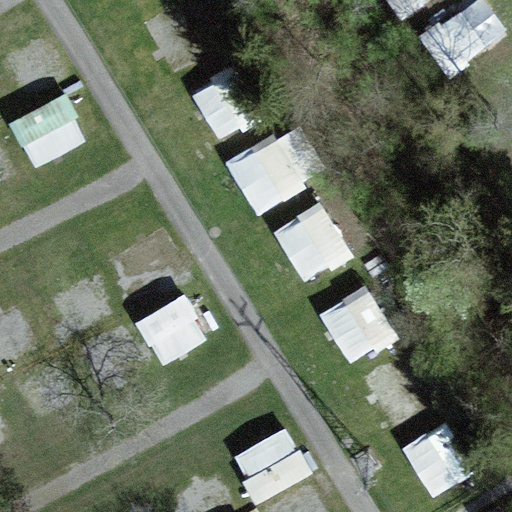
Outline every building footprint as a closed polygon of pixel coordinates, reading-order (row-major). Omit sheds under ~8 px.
[(198,0),(171,0),(148,14),(180,66),(223,40),(198,0)] [(412,0),(428,19),(451,0),(412,0)] [(199,82),(231,133),(273,106),(241,55),(199,82)] [(43,158),(98,128),(74,83),(19,112),(43,158)] [(267,206),(324,174),(293,119),(236,150),(267,206)] [(282,220),(312,273),(367,242),(337,189),(282,220)] [(175,212),(112,246),(142,299),(204,264),(175,212)] [(70,336),(119,309),(96,267),(47,294),(70,336)] [(361,356),(408,324),(374,274),(327,305),(361,356)] [(169,354),(218,326),(192,282),(143,311),(169,354)] [(27,296),(0,311),(0,362),(2,366),(51,339),(27,296)] [(401,420),(445,393),(413,340),(368,367),(401,420)] [(0,439),(19,431),(0,388),(0,439)] [(302,417),(242,438),(260,490),(320,469),(302,417)] [(454,493),(487,473),(462,429),(428,449),(454,493)] [(274,511),(347,511),(322,468),(267,499),(274,511)] [(511,511),(511,502),(510,500),(490,511),(511,511)]
